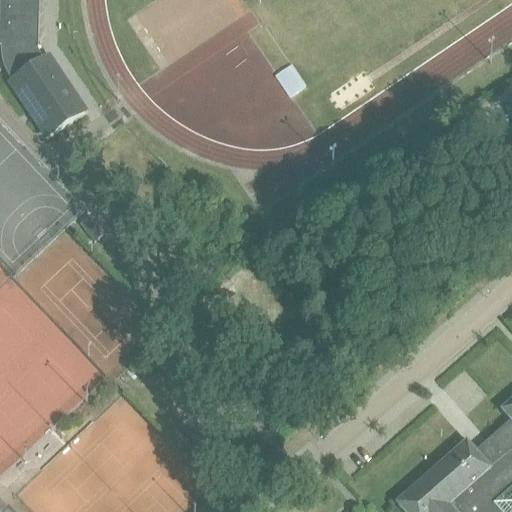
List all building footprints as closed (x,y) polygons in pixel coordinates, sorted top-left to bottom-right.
[(38,49),(39,0),(0,0),(0,9),(0,49),(1,49),(1,51),(1,53),(1,55),(2,57),(2,60),(2,62),(3,64),(3,66),(4,68),(5,69),(5,71),(6,73),(7,75),(8,76),(9,78),(10,79),(11,81),(12,82),(9,84),(10,85),(10,84),(29,113),(34,119),(41,131),(46,138),(48,140),(47,140),(48,142),(65,130),(69,127),(86,116),(85,115),(59,75),(55,78),(43,60),(42,62),(38,50),(41,50),(41,49),(38,49)] [(276,73),(275,74),(288,94),(300,86),(286,66),(276,73)] [(91,219),(81,227),(94,245),(105,237),(91,219)] [(306,273),(287,237),(282,240),(274,244),(273,245),(292,281),(306,273)] [(511,511),(511,404),(502,414),(511,423),(478,456),(466,444),(396,506),(401,511),(511,511)]
